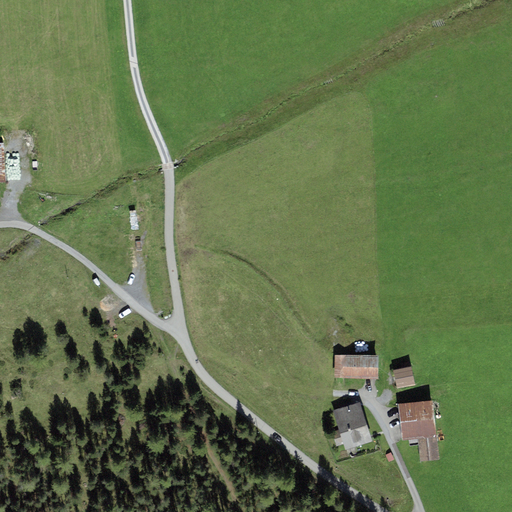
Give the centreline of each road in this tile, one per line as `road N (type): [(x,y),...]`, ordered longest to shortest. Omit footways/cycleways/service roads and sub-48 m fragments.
road 1 (residential): [(381,511),(224,397),(183,336),(68,248),(34,229),(0,225)]
road 2 (track): [(124,0),(131,67),(168,172),(183,336)]
road 3 (unknown): [(331,391),(183,336)]
road 4 (track): [(269,511),(224,397)]
